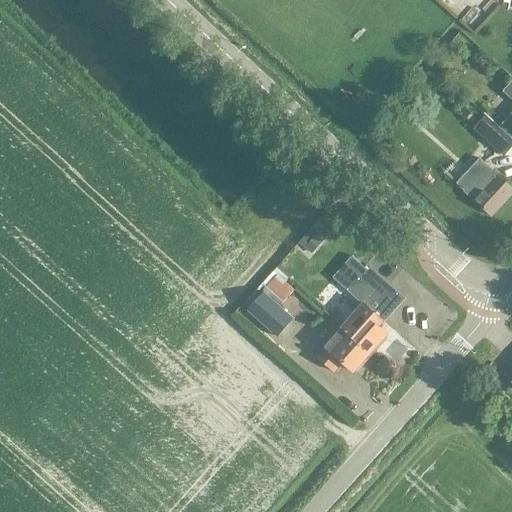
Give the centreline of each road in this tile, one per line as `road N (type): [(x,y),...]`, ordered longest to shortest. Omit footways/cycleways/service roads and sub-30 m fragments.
road 1 (tertiary): [(492,280),(462,266),(167,0)]
road 2 (unclassified): [(313,511),(465,342),(485,314),(492,280)]
